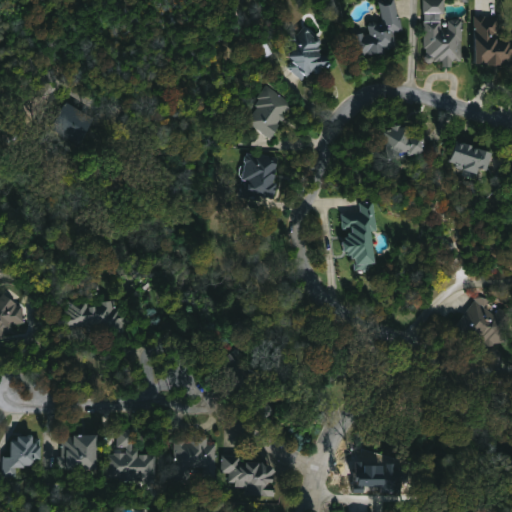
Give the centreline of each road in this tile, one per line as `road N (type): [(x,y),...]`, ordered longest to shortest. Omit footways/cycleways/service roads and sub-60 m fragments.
road 1 (residential): [(391,89),(370,90),(325,127),(312,154),(305,211),(321,281),(392,340)]
road 2 (residential): [(318,465),(219,411),(160,398),(60,412)]
road 3 (residential): [(49,420),(60,412),(48,397),(28,387),(8,390),(3,409),(10,419),(49,420)]
road 4 (residential): [(318,465),(392,340)]
road 5 (residential): [(511,378),(458,371),(392,340)]
road 6 (residential): [(511,123),(391,89)]
